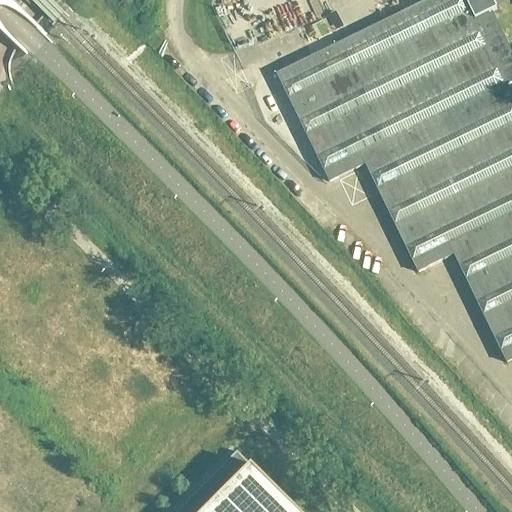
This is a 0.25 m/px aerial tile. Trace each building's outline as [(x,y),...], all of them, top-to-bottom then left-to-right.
[(511,92),(511,57),(491,14),(473,23),(461,0),(428,0),(276,75),(328,183),(364,165),(508,95),(511,92)] [(496,9),(491,0),(464,0),(474,20),(490,12),(496,9)] [(511,102),(508,95),(364,165),(417,273),(453,256),(511,226),(511,102)] [(511,226),(453,256),(506,364),(511,360),(511,226)] [(295,511),(237,452),(227,462),(220,469),(176,511),(295,511)]
